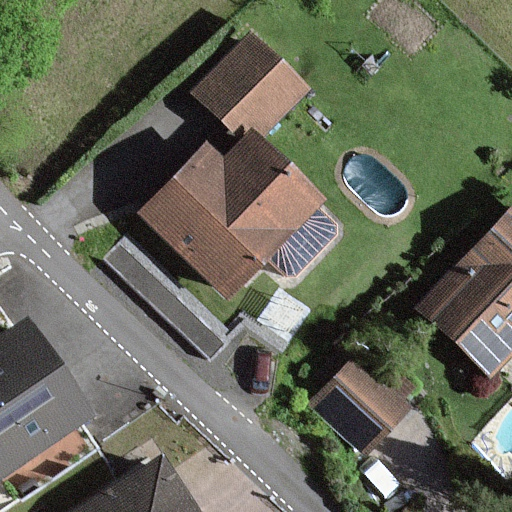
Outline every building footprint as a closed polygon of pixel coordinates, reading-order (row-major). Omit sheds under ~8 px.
[(227,294),(315,202),(249,139),(296,90),(248,44),(199,95),(244,138),(219,164),(205,151),(144,215),(227,294)] [(511,203),(412,310),(489,382),(511,358),(511,203)] [(19,327),(0,339),(0,472),(81,420),(19,327)] [(410,410),(353,358),(307,404),(313,410),(359,453),(366,458),(410,410)] [(188,511),(159,463),(77,511),(188,511)]
